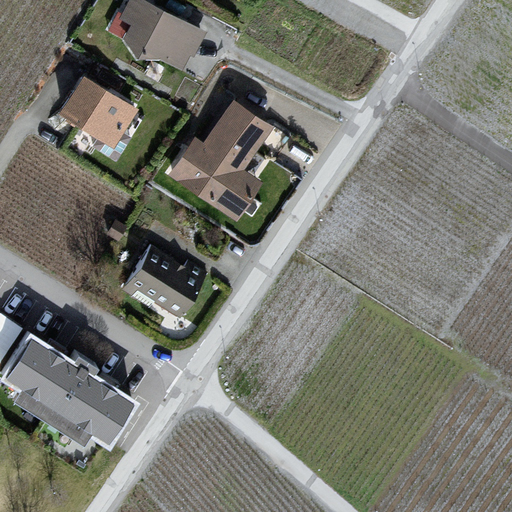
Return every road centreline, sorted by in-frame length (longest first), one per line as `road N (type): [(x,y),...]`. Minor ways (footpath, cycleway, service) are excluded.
road 1 (unclassified): [(449,0),(195,370)]
road 2 (residential): [(0,252),(195,370)]
road 3 (track): [(353,511),(195,370)]
road 4 (unclassified): [(195,370),(99,511)]
road 5 (track): [(511,163),(392,83)]
